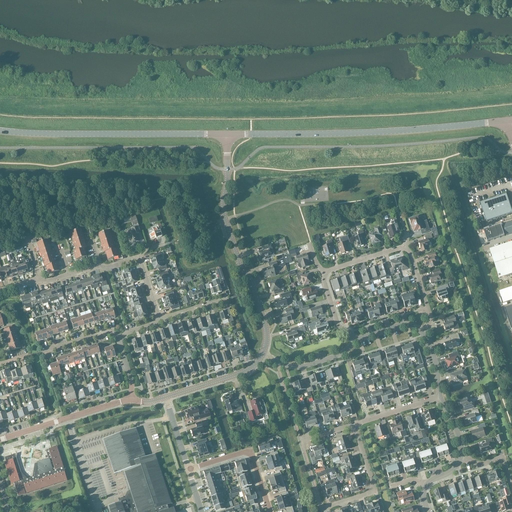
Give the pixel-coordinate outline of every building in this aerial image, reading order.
[(486,222),(511,213),(511,210),(511,209),(511,206),(510,206),(509,200),(508,197),(507,197),(506,194),(501,196),(501,195),(498,196),(498,197),(497,197),(496,196),(494,197),(494,198),(489,200),(489,199),(486,200),(486,201),(485,201),(485,200),(482,201),(482,202),(480,203),(481,205),(480,205),(481,208),(482,208),(485,217),(484,217),(485,220),(486,219),(486,222)] [(418,216),(409,219),(410,225),(411,225),(413,232),(417,231),(420,230),(422,234),(429,232),(426,221),(420,223),(418,216)] [(118,221),(119,226),(132,222),(130,217),(118,221)] [(387,234),(388,239),(392,237),(397,235),(394,229),(398,228),(395,221),(390,223),(391,226),(387,228),(388,233),(387,234)] [(507,235),(511,233),(511,221),(503,224),(507,235)] [(505,236),(501,225),(483,230),(487,242),(505,236)] [(135,235),(139,233),(137,227),(131,229),(132,232),(127,234),(130,244),(137,241),(135,235)] [(156,239),(162,237),(160,231),(158,232),(156,227),(152,228),(153,229),(149,230),(150,234),(149,234),(150,238),(155,237),(156,239)] [(369,235),(372,244),(380,242),(378,235),(381,234),(379,227),(374,228),(375,233),(369,235)] [(354,237),(357,247),(364,245),(362,238),(365,237),(363,230),(357,232),(358,236),(354,237)] [(78,239),(75,231),(70,232),(72,240),(78,239)] [(425,240),(418,242),(420,248),(421,252),(427,250),(426,247),(429,246),(428,243),(430,242),(431,241),(430,239),(432,238),(431,234),(424,237),(425,240)] [(347,236),(339,238),(341,244),(338,245),(341,254),(348,252),(345,244),(349,243),(347,236)] [(331,240),(326,242),(327,245),(322,247),(324,252),(323,252),(322,253),(323,255),(324,256),(325,256),(325,257),(332,255),(330,247),(333,246),(331,240)] [(494,264),(511,257),(511,241),(490,250),(494,264)] [(265,250),(259,252),(261,259),(262,259),(263,260),(264,259),(265,258),(271,256),(270,251),(272,251),(270,245),(264,247),(265,250)] [(76,251),(76,250),(73,251),(76,260),(81,258),(79,250),(76,251)] [(151,263),(161,260),(160,258),(162,258),(162,255),(161,252),(154,254),(155,257),(150,259),(151,263)] [(428,259),(423,260),(425,266),(429,265),(430,268),(435,267),(434,263),(436,263),(434,257),(436,257),(435,253),(427,256),(428,259)] [(283,257),(285,264),(292,261),(291,258),(296,256),(295,254),(289,256),(283,257)] [(306,254),(296,257),(298,265),(297,265),(298,267),(299,268),(299,269),(307,266),(306,262),(308,261),(306,254)] [(19,260),(23,274),(25,274),(26,274),(27,273),(28,273),(28,272),(28,270),(31,270),(28,260),(25,261),(24,258),(22,257),(18,259),(19,260)] [(511,273),(511,257),(494,264),(499,278),(511,273)] [(395,259),(398,269),(401,268),(402,271),(408,269),(406,265),(404,266),(404,265),(403,265),(400,258),(395,259)] [(262,269),(265,277),(270,276),(270,277),(276,275),(275,275),(273,268),(277,267),(285,264),(285,267),(286,266),(283,259),(277,261),(268,264),(269,267),(262,269)] [(395,270),(398,269),(395,259),(390,261),(392,268),(391,269),(391,270),(389,271),(391,274),(396,273),(395,270)] [(19,260),(13,262),(14,264),(18,275),(18,276),(19,276),(20,276),(21,275),(23,274),(19,260)] [(162,264),(161,260),(151,263),(153,270),(159,268),(160,271),(167,269),(165,263),(162,264)] [(10,269),(13,277),(14,277),(14,276),(18,275),(14,264),(13,262),(8,264),(10,269)] [(377,267),(380,278),(385,276),(386,278),(389,277),(385,263),(381,264),(382,265),(377,267)] [(46,266),(48,274),(54,272),(51,264),(49,264),(46,266)] [(368,269),(372,282),(381,279),(380,278),(377,267),(376,265),(373,266),(373,268),(368,269)] [(7,267),(1,269),(3,274),(5,273),(7,278),(11,277),(11,278),(13,277),(10,269),(8,270),(7,267)] [(369,283),(372,282),(368,269),(368,268),(365,269),(365,271),(360,272),(363,283),(368,281),(369,283)] [(212,284),(209,285),(212,295),(221,292),(221,290),(222,290),(221,288),(225,287),(223,282),(225,281),(221,269),(216,271),(219,279),(212,282),(212,284)] [(126,279),(135,276),(134,271),(128,273),(127,270),(121,272),(122,275),(124,274),(126,279)] [(432,275),(428,276),(431,283),(431,284),(432,285),(434,284),(435,283),(434,282),(442,280),(439,270),(433,271),(431,272),(432,275)] [(157,284),(167,281),(166,278),(169,277),(167,272),(160,274),(161,277),(156,279),(155,280),(154,280),(155,283),(156,283),(157,283),(157,284)] [(348,276),(352,288),(357,286),(356,285),(359,284),(356,272),(352,273),(353,274),(348,276)] [(312,283),(309,274),(303,276),(302,273),(296,275),(298,280),(301,279),(304,286),(312,283)] [(95,276),(98,284),(101,283),(102,287),(107,285),(105,279),(102,279),(100,274),(95,276)] [(352,288),(348,276),(347,275),(344,276),(344,277),(339,279),(342,288),(347,287),(348,288),(351,287),(351,288),(352,288)] [(90,278),(94,289),(98,287),(97,284),(98,284),(95,276),(90,278)] [(137,281),(135,276),(126,279),(124,280),(125,285),(126,288),(132,286),(132,283),(137,281)] [(343,290),(342,288),(339,279),(339,277),(336,278),(336,280),(331,281),(334,291),(339,289),(339,291),(343,290)] [(91,289),(94,289),(90,278),(85,279),(87,287),(90,286),(91,289)] [(274,295),(284,291),(283,288),(279,289),(277,280),(268,283),(270,288),(272,292),(273,291),(274,295)] [(82,289),(80,281),(75,283),(75,285),(78,292),(81,291),(82,294),(84,293),(84,292),(83,291),(83,288),(82,289)] [(159,288),(159,289),(164,287),(165,290),(172,288),(171,283),(168,284),(167,281),(157,284),(157,285),(156,286),(157,288),(158,289),(159,288)] [(199,291),(192,293),(192,292),(191,292),(190,292),(188,292),(190,299),(193,297),(194,300),(203,297),(202,291),(205,291),(203,285),(198,286),(199,291)] [(438,298),(437,298),(437,299),(437,300),(438,301),(439,301),(439,302),(440,302),(441,302),(442,302),(443,301),(442,300),(448,298),(445,290),(448,289),(447,285),(438,288),(440,291),(436,292),(438,298)] [(72,294),(73,294),(70,286),(65,288),(67,296),(70,295),(71,297),(73,297),(72,294)] [(133,289),(132,286),(126,288),(128,293),(130,293),(131,296),(141,293),(141,292),(142,291),(141,288),(139,288),(139,287),(133,289)] [(55,289),(58,299),(63,297),(63,295),(60,287),(55,289)] [(511,287),(499,292),(503,303),(511,300),(511,287)] [(58,300),(58,299),(55,289),(50,290),(53,301),(58,300)] [(318,297),(316,290),(309,292),(308,289),(302,291),(303,295),(306,294),(308,300),(318,297)] [(51,302),(53,301),(50,290),(45,292),(47,300),(50,299),(51,302)] [(164,303),(173,300),(172,297),(175,296),(173,291),(167,293),(168,296),(162,298),(164,303)] [(414,291),(406,294),(410,307),(412,306),(415,305),(414,299),(416,298),(414,291)] [(41,299),(40,294),(39,292),(34,293),(37,304),(42,302),(41,299)] [(41,299),(42,302),(43,305),(45,305),(45,304),(48,303),(47,300),(45,292),(40,294),(41,299)] [(282,299),(274,301),(277,309),(287,305),(285,301),(286,300),(291,299),(289,292),(281,295),(282,299)] [(37,304),(34,293),(28,295),(32,307),(35,307),(37,304)] [(131,305),(138,303),(137,300),(142,298),(142,297),(143,296),(142,293),(141,293),(131,296),(132,299),(129,300),(130,302),(131,305)] [(403,296),(398,297),(400,304),(403,303),(405,308),(408,307),(410,307),(406,294),(403,295),(403,296)] [(25,309),(32,307),(28,295),(20,297),(23,305),(24,309),(25,309)] [(390,303),(392,312),(395,312),(398,311),(396,305),(399,304),(397,298),(392,299),(393,302),(390,303)] [(390,313),(392,312),(390,303),(387,304),(385,299),(379,301),(379,302),(381,303),(382,309),(385,308),(387,314),(390,313)] [(174,303),(173,300),(164,303),(166,308),(171,307),(172,310),(179,307),(177,302),(174,303)] [(137,312),(146,309),(144,304),(139,306),(138,303),(131,305),(132,310),(136,309),(137,312)] [(372,309),(375,318),(377,317),(380,316),(378,311),(381,310),(379,304),(374,305),(375,308),(372,309)] [(320,306),(310,309),(312,318),(316,316),(322,314),(320,306)] [(361,307),(353,310),(357,323),(359,322),(362,321),(360,315),(363,314),(361,307)] [(373,319),(375,318),(372,309),(369,310),(368,307),(363,309),(365,315),(368,314),(369,320),(372,319),(373,319)] [(226,311),(225,311),(219,313),(222,322),(227,320),(228,323),(233,321),(229,308),(226,310),(226,311)] [(148,315),(146,309),(137,312),(133,313),(136,322),(143,319),(142,316),(148,315)] [(286,314),(279,316),(281,324),(291,321),(290,315),(293,314),(292,309),(285,311),(286,314)] [(94,322),(92,315),(91,314),(90,312),(91,312),(90,310),(87,311),(89,314),(86,315),(89,324),(94,322)] [(357,323),(353,310),(350,311),(349,311),(349,312),(345,313),(347,320),(350,319),(351,324),(354,323),(357,323)] [(212,315),(206,317),(205,317),(208,326),(214,325),(215,329),(218,328),(215,319),(213,320),(212,315)] [(448,322),(443,324),(445,330),(453,328),(454,330),(458,329),(456,322),(456,323),(454,316),(447,319),(448,322)] [(202,318),(196,320),(200,333),(206,331),(207,337),(211,335),(209,328),(206,329),(205,328),(202,318)] [(73,329),(78,327),(76,319),(70,320),(73,329)] [(193,319),(186,321),(189,331),(193,330),(194,333),(198,332),(197,328),(196,329),(193,319)] [(50,327),(50,328),(53,335),(58,334),(54,321),(54,322),(52,323),(53,326),(50,327)] [(56,321),(54,321),(58,334),(63,332),(60,323),(57,324),(56,321)] [(183,322),(177,324),(178,328),(180,334),(182,338),(187,336),(189,342),(193,341),(190,334),(188,334),(186,328),(185,328),(183,322)] [(328,328),(328,327),(327,327),(326,323),(321,325),(318,326),(317,322),(308,325),(311,331),(316,329),(318,335),(322,334),(322,332),(325,331),(325,332),(326,331),(327,331),(327,332),(327,331),(328,331),(329,331),(329,330),(329,329),(329,328),(328,328)] [(174,325),(168,327),(172,342),(177,340),(176,336),(177,335),(180,334),(178,328),(175,328),(174,325)] [(293,332),(286,334),(288,341),(289,341),(289,342),(290,342),(293,341),(294,341),(293,340),(298,338),(297,333),(299,333),(300,333),(305,332),(304,326),(298,328),(298,327),(291,329),(291,330),(292,329),(293,332)] [(53,337),(53,335),(50,328),(45,330),(48,338),(53,337)] [(165,329),(159,331),(162,341),(168,339),(165,329)] [(156,333),(150,335),(153,344),(159,342),(156,333)] [(451,341),(444,343),(446,350),(456,347),(455,342),(459,341),(457,334),(450,337),(451,341)] [(147,336),(141,338),(144,347),(150,345),(147,336)] [(138,339),(133,340),(131,341),(134,350),(141,348),(138,339)] [(234,346),(235,348),(238,357),(239,357),(243,356),(242,352),(248,351),(245,342),(234,346)] [(412,343),(406,345),(406,347),(409,356),(410,359),(420,355),(418,348),(413,350),(412,346),(413,346),(412,343)] [(92,346),(95,355),(100,353),(97,344),(92,346)] [(236,358),(238,357),(235,348),(232,349),(231,347),(226,349),(227,352),(228,355),(231,354),(232,360),(236,358)] [(406,357),(409,356),(406,347),(401,348),(403,354),(400,355),(401,359),(402,362),(407,361),(406,357)] [(81,349),(82,351),(84,358),(89,356),(87,348),(81,349)] [(389,350),(392,359),(397,357),(398,360),(401,359),(400,355),(399,353),(397,354),(395,348),(389,350)] [(393,362),(392,359),(389,350),(384,352),(386,358),(383,359),(385,365),(389,364),(388,363),(393,362)] [(85,359),(84,358),(82,351),(77,352),(80,361),(85,359)] [(228,355),(227,352),(218,354),(221,362),(223,361),(224,362),(229,361),(228,355)] [(449,359),(445,360),(448,368),(462,364),(460,355),(459,356),(457,352),(448,355),(449,359)] [(373,355),(376,364),(381,362),(382,366),(385,365),(383,359),(380,360),(378,353),(373,355)] [(210,358),(212,364),(215,363),(215,365),(221,363),(221,362),(218,354),(210,357),(210,358)] [(213,367),(212,364),(210,358),(210,357),(209,355),(203,357),(204,360),(202,361),(204,368),(207,367),(207,369),(213,367)] [(367,364),(369,371),(375,369),(373,365),(376,364),(373,355),(368,357),(370,363),(367,364)] [(64,366),(61,357),(56,359),(57,362),(59,368),(64,366)] [(363,360),(357,362),(360,371),(363,370),(363,371),(366,372),(366,373),(370,372),(369,371),(367,364),(366,361),(363,362),(363,360)] [(187,363),(185,364),(188,373),(190,372),(191,374),(197,372),(196,371),(194,363),(193,361),(187,362),(187,363)] [(194,363),(196,371),(199,370),(199,371),(205,370),(204,368),(202,361),(194,363)] [(361,374),(360,371),(357,362),(352,364),(354,370),(351,371),(353,377),(361,374)] [(188,375),(188,373),(185,364),(184,363),(179,364),(180,368),(177,369),(179,376),(182,375),(183,377),(188,375)] [(168,367),(159,370),(160,372),(160,373),(162,380),(165,379),(166,381),(171,379),(171,377),(169,370),(168,367)] [(24,380),(29,378),(25,368),(20,369),(23,377),(24,380)] [(179,376),(177,369),(177,368),(169,370),(171,377),(173,377),(174,378),(180,376),(179,376)] [(330,370),(333,379),(338,378),(339,381),(342,380),(340,374),(337,375),(335,369),(330,370)] [(10,373),(10,372),(9,370),(4,371),(6,379),(7,382),(12,380),(10,373)] [(333,379),(330,370),(325,372),(327,378),(324,379),(326,385),(329,384),(334,383),(333,379)] [(467,381),(464,370),(449,375),(451,381),(450,382),(451,384),(452,385),(453,385),(467,381)] [(18,381),(15,371),(10,372),(10,373),(12,380),(13,383),(18,381)] [(162,380),(160,373),(160,372),(152,374),(154,381),(156,381),(157,382),(163,380),(162,380)] [(112,378),(115,386),(120,384),(119,382),(123,380),(121,373),(119,374),(117,375),(117,376),(112,378)] [(154,383),(154,381),(152,374),(143,377),(145,384),(148,383),(149,385),(154,383)] [(323,386),(326,385),(324,379),(321,380),(319,374),(314,375),(316,384),(321,383),(323,386)] [(308,386),(310,392),(313,391),(311,386),(316,384),(314,375),(308,377),(311,385),(308,386)] [(425,376),(416,378),(420,390),(426,389),(424,383),(426,382),(425,376)] [(420,390),(416,378),(408,381),(410,387),(413,386),(415,392),(420,390)] [(307,393),(310,392),(308,386),(305,387),(303,380),(299,381),(299,382),(298,382),(300,391),(301,391),(301,393),(304,393),(305,394),(307,393)] [(400,383),(404,396),(409,394),(407,388),(410,387),(408,381),(406,382),(400,383)] [(298,392),(300,391),(298,382),(296,383),(296,382),(292,383),(294,390),(291,391),(293,397),(297,396),(298,396),(298,392)] [(404,396),(400,383),(397,384),(392,385),(392,386),(394,392),(397,391),(399,397),(404,396)] [(391,393),(394,392),(392,386),(387,388),(384,389),(385,392),(388,401),(393,399),(391,393)] [(74,394),(74,393),(73,388),(63,391),(65,397),(74,394)] [(376,391),(377,397),(380,396),(382,402),(388,401),(385,392),(382,393),(381,390),(376,391)] [(375,398),(377,397),(376,391),(368,394),(369,397),(367,397),(370,406),(377,404),(375,398)] [(76,399),(75,394),(74,394),(65,397),(67,402),(76,399)] [(366,408),(370,406),(367,397),(363,399),(362,395),(359,396),(361,403),(364,402),(366,408)] [(468,398),(467,398),(466,398),(465,397),(464,398),(463,399),(463,400),(458,401),(460,408),(464,407),(465,411),(474,408),(472,403),(469,403),(468,398)] [(231,399),(225,402),(228,412),(235,410),(234,409),(241,407),(239,400),(232,402),(231,399)] [(259,400),(259,399),(256,400),(255,399),(253,400),(253,401),(250,402),(253,411),(247,413),(251,423),(258,420),(257,417),(267,414),(264,403),(263,402),(262,401),(262,400),(261,400),(260,399),(259,400)] [(344,406),(347,416),(352,414),(350,408),(352,408),(353,408),(351,402),(346,403),(346,406),(344,406)] [(341,418),(347,416),(344,406),(341,407),(340,404),(334,406),(337,413),(340,412),(341,418)] [(184,412),(185,416),(186,416),(187,419),(193,417),(194,422),(210,417),(208,411),(201,414),(200,410),(198,410),(197,408),(196,408),(196,407),(193,408),(193,409),(192,409),(189,409),(190,410),(185,411),(185,412),(184,412)] [(331,407),(325,409),(326,410),(329,421),(334,420),(333,414),(335,413),(336,413),(334,407),(331,408),(331,407)] [(472,415),(463,417),(466,425),(477,422),(475,417),(480,416),(478,409),(471,411),(472,415)] [(324,423),(329,421),(326,410),(323,411),(318,412),(320,418),(322,417),(324,423)] [(431,410),(424,412),(424,414),(421,415),(424,426),(428,425),(427,422),(434,420),(434,419),(435,419),(434,416),(433,416),(431,410)] [(309,418),(312,426),(317,425),(316,421),(319,420),(317,414),(314,415),(314,416),(309,418)] [(413,416),(406,418),(409,425),(408,426),(409,431),(415,429),(416,431),(422,429),(420,422),(416,424),(413,416)] [(306,428),(312,426),(309,418),(304,420),(303,418),(300,419),(302,425),(305,424),(306,428)] [(197,428),(191,430),(193,437),(194,437),(195,438),(198,437),(198,436),(198,435),(204,434),(202,429),(208,428),(206,420),(195,424),(197,428)] [(396,421),(392,422),(393,424),(390,425),(392,434),(399,432),(401,438),(407,436),(404,427),(401,428),(400,422),(397,423),(396,421)] [(479,429),(471,432),(474,439),(485,436),(483,428),(486,427),(485,424),(477,426),(479,429)] [(374,428),(378,438),(385,436),(386,439),(389,438),(387,432),(384,433),(382,426),(374,428)] [(174,511),(173,507),(168,509),(167,506),(172,504),(156,454),(148,456),(148,457),(146,457),(137,428),(102,440),(113,475),(121,472),(123,471),(129,491),(128,492),(127,493),(124,498),(121,499),(120,499),(119,500),(120,503),(107,507),(109,511),(174,511)] [(339,446),(349,443),(347,438),(341,440),(340,437),(334,439),(335,444),(338,443),(339,446)] [(479,446),(481,453),(491,450),(490,445),(493,444),(491,438),(485,440),(486,444),(479,446)] [(196,446),(199,458),(209,455),(208,451),(211,450),(210,446),(207,447),(206,443),(207,443),(206,439),(198,442),(199,445),(196,446)] [(439,444),(440,447),(443,456),(448,454),(447,449),(449,448),(447,440),(444,441),(444,442),(439,444)] [(270,442),(258,446),(260,452),(266,450),(267,453),(273,451),(270,442)] [(350,449),(349,443),(339,446),(340,450),(337,450),(339,455),(345,453),(344,451),(350,449)] [(317,447),(320,456),(323,455),(324,457),(329,456),(327,450),(324,451),(322,445),(317,447)] [(321,459),(320,456),(317,447),(316,446),(312,447),(312,448),(314,454),(310,455),(312,462),(321,459)] [(443,456),(440,447),(437,448),(436,446),(431,447),(433,453),(436,452),(438,458),(443,456)] [(16,458),(17,453),(4,458),(6,462),(4,462),(4,463),(4,462),(9,476),(8,476),(8,477),(9,477),(11,484),(14,483),(18,496),(26,494),(26,493),(27,494),(67,481),(64,472),(65,472),(59,454),(57,447),(48,450),(45,451),(49,460),(42,463),(42,461),(37,463),(35,464),(32,477),(27,479),(21,473),(16,458)] [(430,454),(433,453),(431,447),(426,449),(427,451),(424,452),(427,461),(432,460),(430,454)] [(421,463),(427,461),(424,452),(421,453),(420,451),(415,452),(417,458),(420,457),(421,463)] [(267,465),(280,461),(277,452),(270,454),(271,457),(265,459),(267,465)] [(344,462),(345,465),(355,462),(353,457),(347,459),(346,456),(340,458),(341,463),(344,462)] [(406,458),(410,471),(415,469),(413,464),(416,463),(414,457),(410,458),(409,457),(406,458)] [(405,473),(410,471),(406,458),(402,460),(403,460),(398,462),(400,468),(403,467),(405,473)] [(240,460),(234,462),(236,469),(245,466),(246,466),(244,460),(240,461),(240,460)] [(280,461),(267,465),(269,471),(275,469),(276,472),(282,470),(281,467),(278,468),(277,462),(280,461)] [(400,468),(398,462),(398,461),(393,463),(394,466),(391,467),(393,476),(399,474),(397,469),(400,468)] [(355,462),(345,465),(346,468),(342,469),(345,476),(354,473),(353,469),(356,468),(355,462)] [(388,478),(393,476),(391,467),(388,468),(386,464),(381,465),(384,473),(386,472),(388,478)] [(236,469),(234,469),(236,475),(239,474),(245,472),(247,471),(245,466),(236,469)] [(498,470),(492,472),(493,474),(487,476),(489,483),(497,481),(498,481),(499,481),(500,480),(501,479),(498,470)] [(246,475),(245,472),(239,474),(239,477),(237,478),(239,483),(250,480),(248,474),(246,475)] [(268,480),(270,486),(283,482),(280,473),(273,475),(274,478),(268,480)] [(474,478),(477,488),(482,486),(482,488),(485,487),(482,474),(478,475),(479,477),(474,478)] [(351,484),(361,481),(359,476),(353,478),(352,475),(346,477),(347,482),(350,481),(351,484)] [(477,488),(474,478),(473,477),(470,478),(470,480),(465,481),(468,491),(473,489),(474,491),(477,490),(477,488)] [(329,485),(332,494),(337,493),(336,487),(338,486),(339,486),(337,480),(334,481),(334,479),(328,481),(329,485)] [(251,485),(250,480),(239,483),(241,489),(243,488),(244,491),(250,489),(249,486),(251,485)] [(468,491),(465,481),(465,480),(462,481),(462,482),(457,484),(460,493),(465,492),(465,493),(469,492),(468,491)] [(362,486),(361,481),(351,484),(346,486),(347,488),(348,489),(349,489),(351,493),(357,491),(356,488),(362,486)] [(283,482),(270,486),(272,491),(278,489),(279,493),(286,491),(283,482)] [(461,495),(460,493),(457,484),(457,482),(453,483),(454,485),(449,486),(452,496),(457,494),(457,496),(461,495)] [(327,496),(332,494),(329,485),(326,486),(326,484),(321,485),(323,491),(325,490),(327,496)] [(252,488),(250,489),(244,491),(241,492),(243,497),(254,494),(252,488)] [(434,490),(437,501),(442,499),(443,502),(449,500),(447,494),(444,495),(441,488),(434,490)] [(396,494),(398,501),(402,499),(404,505),(409,503),(409,502),(414,501),(411,493),(405,495),(403,491),(396,494)] [(276,499),(277,505),(287,502),(285,497),(288,496),(287,492),(281,494),(282,498),(276,499)] [(255,493),(254,494),(243,497),(245,503),(256,499),(255,493)] [(211,497),(212,502),(222,499),(224,499),(223,494),(221,494),(211,497)] [(499,503),(497,504),(498,507),(500,507),(502,511),(510,510),(508,505),(511,504),(509,496),(503,498),(503,501),(499,502),(499,503)] [(287,502),(277,505),(279,511),(285,509),(286,511),(293,510),(292,507),(289,508),(287,502)] [(371,504),(373,511),(383,511),(381,506),(378,507),(377,503),(374,504),(374,503),(371,504)] [(484,508),(485,511),(490,511),(490,509),(493,508),(491,503),(486,504),(487,507),(484,508)]
